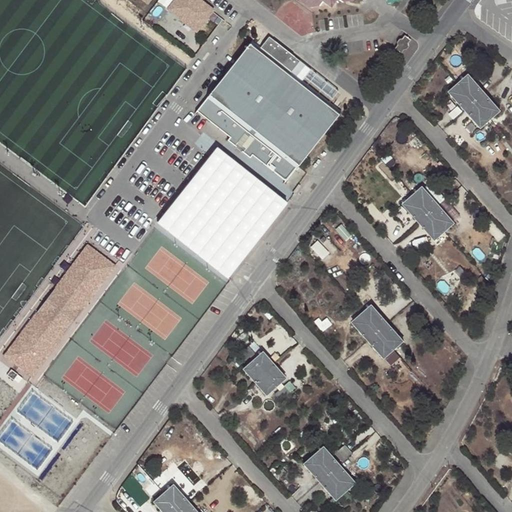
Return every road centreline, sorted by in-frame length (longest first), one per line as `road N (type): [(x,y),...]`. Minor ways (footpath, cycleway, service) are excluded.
road 1 (residential): [(423,470),(257,277)]
road 2 (residential): [(485,361),(328,182)]
road 3 (residential): [(511,224),(397,90)]
road 4 (residential): [(289,511),(180,381)]
road 5 (unclassified): [(180,381),(96,493)]
road 6 (unclassified): [(257,277),(180,381)]
